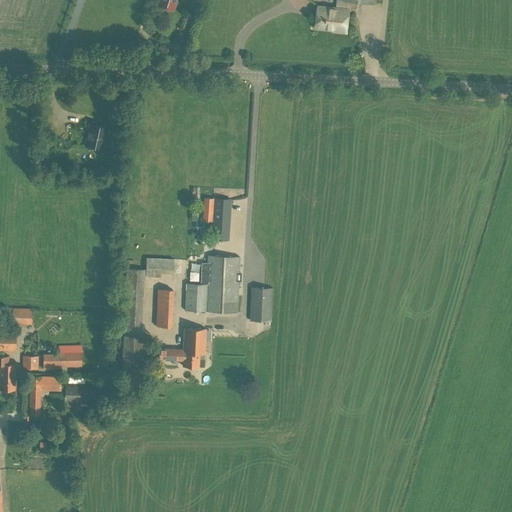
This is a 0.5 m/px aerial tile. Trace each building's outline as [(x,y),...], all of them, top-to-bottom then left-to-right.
[(175,0),(160,0),(158,6),(172,10),(175,0)] [(347,1),(348,1),(375,3),(375,0),(336,0),(336,10),(319,8),(317,27),(341,29),(341,31),(345,32),(347,11),(347,1)] [(91,124),(89,124),(84,145),(103,149),(108,128),(97,125),(98,124),(96,123),(93,122),(91,123),(91,124)] [(40,145),(39,157),(47,157),(48,146),(40,145)] [(108,167),(114,168),(116,159),(110,157),(108,167)] [(45,163),(45,171),(57,170),(57,162),(45,163)] [(213,197),(204,197),(203,214),(212,214),(213,197)] [(212,239),(228,240),(231,199),(214,197),(212,239)] [(195,255),(196,245),(186,244),(185,254),(195,255)] [(141,255),(141,272),(167,272),(167,255),(141,255)] [(208,255),(206,283),(186,282),(185,310),(237,312),(240,256),(208,255)] [(139,321),(139,264),(125,264),(124,321),(139,321)] [(185,268),(184,278),(194,278),(194,268),(185,268)] [(250,320),(269,321),(271,321),(272,288),(251,287),(250,320)] [(173,289),(158,288),(156,326),(172,326),(173,289)] [(9,305),(9,312),(16,312),(15,320),(27,320),(28,305),(9,305)] [(182,360),(182,366),(200,366),(200,358),(204,358),(205,328),(184,327),(183,348),(159,347),(158,359),(182,360)] [(0,330),(0,349),(16,350),(16,331),(0,330)] [(121,397),(141,397),(144,335),(123,335),(121,397)] [(59,346),(59,352),(43,352),(43,368),(59,368),(59,365),(82,365),(81,345),(59,346)] [(0,389),(15,389),(16,364),(9,364),(9,355),(0,354),(0,389)] [(23,355),(23,368),(38,368),(38,355),(23,355)] [(36,401),(36,396),(40,396),(41,390),(61,390),(61,376),(30,375),(30,415),(40,415),(40,401),(36,401)] [(96,384),(65,384),(65,402),(95,403),(96,384)]
